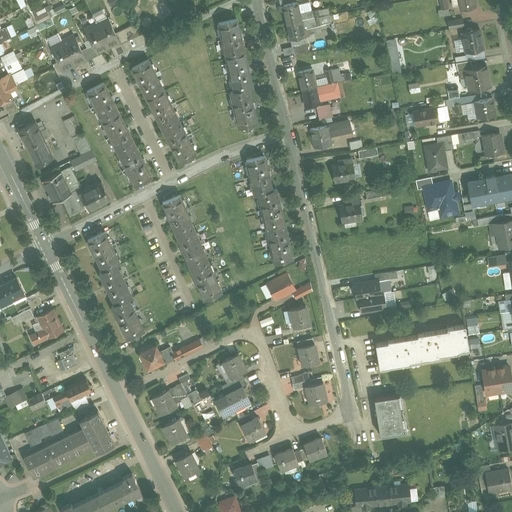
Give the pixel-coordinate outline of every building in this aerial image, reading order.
[(447,0),(440,0),(442,9),(449,7),(447,0)] [(474,0),(459,0),(460,3),(461,9),(476,6),(474,0)] [(298,1),(281,5),(282,10),(284,10),(287,22),(302,18),(300,12),(301,12),(298,1)] [(328,8),(321,10),(319,1),(310,3),(311,10),(312,11),(319,10),(320,15),(320,16),(330,14),(328,8)] [(301,12),(300,12),(302,18),(313,16),(312,11),(311,10),(301,12)] [(330,14),(320,16),(322,24),(332,22),(330,14)] [(320,16),(320,15),(313,16),(315,26),(322,24),(320,16)] [(108,16),(96,22),(109,47),(120,42),(120,41),(116,32),(108,16)] [(313,16),(302,18),(304,28),(315,26),(313,16)] [(253,87),(237,18),(219,22),(223,39),(218,40),(219,43),(224,42),(231,73),(226,74),(227,78),(232,77),(235,90),(231,91),(235,108),(230,109),(231,113),(236,112),(239,127),(257,123),(249,88),(253,87)] [(302,18),(287,22),(291,39),(306,36),(304,28),(302,18)] [(463,18),(448,20),(450,28),(464,26),(463,18)] [(96,22),(85,28),(93,44),(97,53),(109,47),(96,22)] [(143,32),(137,22),(132,24),(137,35),(143,32)] [(132,24),(126,27),(132,38),(137,35),(132,24)] [(6,27),(0,30),(0,43),(4,41),(11,38),(6,27)] [(132,38),(126,27),(121,30),(126,40),(132,38)] [(480,28),(462,31),(466,52),(484,48),(480,28)] [(126,40),(121,30),(116,32),(120,41),(120,42),(121,43),(126,40)] [(55,33),(44,38),(46,44),(58,40),(55,33)] [(82,49),(74,34),(62,40),(75,65),(86,59),(87,59),(82,49)] [(394,38),(384,40),(390,73),(400,71),(394,38)] [(75,65),(62,40),(51,45),(59,61),(63,70),(64,70),(75,65)] [(307,41),(293,44),(295,52),(309,49),(307,41)] [(93,44),(87,47),(93,57),(98,55),(97,53),(93,44)] [(93,57),(87,47),(82,49),(87,59),(86,59),(87,60),(93,57)] [(15,52),(2,58),(5,65),(6,65),(18,58),(15,53),(15,52)] [(18,58),(6,65),(9,72),(21,65),(18,58)] [(468,60),(458,62),(459,69),(472,67),(470,60),(468,60)] [(59,61),(53,64),(58,74),(64,71),(64,70),(63,70),(59,61)] [(195,153),(148,61),(149,61),(131,69),(132,70),(132,69),(139,82),(138,82),(139,83),(141,86),(140,86),(141,87),(141,86),(155,113),(154,113),(155,114),(157,117),(156,117),(157,118),(157,117),(171,143),(170,144),(171,144),(173,147),(172,148),(173,148),(180,161),(179,162),(196,154),(196,153),(195,153)] [(472,67),(459,69),(461,78),(465,77),(465,75),(467,75),(470,90),(492,86),(487,64),(472,67)] [(313,68),(298,71),(302,89),(317,85),(313,68)] [(24,69),(12,75),(16,83),(16,84),(28,78),(24,69)] [(332,69),(325,71),(328,83),(332,82),(333,83),(335,82),(332,69)] [(11,73),(0,78),(0,91),(8,88),(16,84),(16,83),(12,75),(11,73)] [(110,96),(104,82),(88,90),(95,106),(91,108),(92,111),(97,108),(111,137),(107,139),(108,142),(112,139),(127,168),(122,170),(124,173),(128,171),(135,184),(151,176),(144,163),(145,162),(143,158),(142,158),(128,132),(129,131),(127,127),(126,127),(113,100),(114,100),(111,95),(110,96)] [(317,85),(302,89),(306,106),(321,102),(320,98),(335,95),(333,83),(332,82),(328,83),(317,85)] [(16,84),(8,88),(10,92),(18,88),(16,84)] [(459,86),(448,88),(450,99),(461,97),(459,86)] [(8,88),(0,91),(0,104),(13,98),(10,92),(8,88)] [(493,97),(475,101),(478,117),(496,114),(493,97)] [(14,100),(5,105),(10,115),(20,110),(14,100)] [(328,103),(316,106),(319,119),(331,117),(328,103)] [(462,103),(455,104),(455,105),(456,112),(463,111),(462,103)] [(437,107),(414,111),(416,125),(439,121),(437,107)] [(74,115),(64,120),(71,135),(82,130),(74,115)] [(345,120),(328,124),(328,125),(330,135),(348,131),(345,120)] [(46,128),(40,131),(35,121),(19,129),(37,164),(53,156),(44,138),(50,136),(46,128)] [(328,125),(311,128),(315,147),(332,143),(330,135),(328,125)] [(480,129),(458,133),(459,142),(467,141),(466,138),(481,135),(480,129)] [(84,131),(73,137),(82,154),(92,149),(84,131)] [(500,132),(483,135),(487,154),(503,152),(500,132)] [(452,134),(437,136),(438,142),(443,141),(445,150),(454,148),(452,134)] [(362,139),(349,142),(351,149),(363,146),(362,139)] [(438,142),(425,145),(429,166),(437,164),(438,169),(448,167),(445,150),(443,141),(438,142)] [(377,146),(359,149),(360,157),(378,154),(377,146)] [(82,154),(76,157),(82,168),(98,160),(92,149),(82,154)] [(280,203),(277,188),(273,189),(265,155),(247,159),(256,194),(259,193),(275,261),(293,257),(289,242),(290,242),(289,237),(288,237),(281,208),(282,208),(281,203),(280,203)] [(82,168),(76,157),(71,160),(76,170),(82,168)] [(351,158),(339,160),(339,159),(338,159),(338,163),(333,164),(333,163),(332,164),(335,181),(336,181),(336,180),(355,177),(355,178),(352,157),(351,157),(351,158)] [(71,166),(44,179),(55,200),(63,196),(79,189),(81,193),(84,191),(78,181),(71,166)] [(511,174),(470,183),(474,205),(511,197),(511,174)] [(432,176),(416,179),(418,189),(424,187),(424,186),(434,184),(432,176)] [(434,184),(424,186),(424,187),(428,204),(438,202),(439,206),(438,206),(438,208),(439,207),(441,215),(459,211),(451,180),(434,184)] [(84,191),(81,193),(87,205),(88,208),(110,197),(102,182),(84,191)] [(386,187),(366,190),(367,198),(387,195),(386,187)] [(79,189),(63,196),(72,213),(87,205),(81,193),(79,189)] [(222,291),(180,195),(164,202),(170,215),(169,216),(171,220),(172,220),(184,247),(183,248),(185,252),(186,252),(198,280),(197,280),(199,285),(200,284),(206,298),(222,291)] [(358,198),(346,200),(346,199),(345,199),(346,204),(340,205),(340,204),(339,204),(343,222),(344,222),(344,221),(353,219),(362,217),(362,218),(363,218),(359,197),(358,197),(358,198)] [(511,211),(503,213),(504,219),(511,218),(511,211)] [(472,212),(462,214),(463,221),(469,220),(470,225),(474,224),(474,220),(473,220),(472,212)] [(511,218),(504,219),(491,222),(493,233),(498,232),(501,247),(511,244),(511,218)] [(144,330),(128,298),(132,296),(117,265),(120,263),(104,231),(88,239),(104,270),(100,272),(116,304),(112,305),(128,337),(144,330)] [(505,253),(488,255),(489,264),(507,262),(505,253)] [(425,265),(426,273),(434,273),(433,264),(425,265)] [(397,270),(388,271),(389,278),(398,277),(397,270)] [(388,271),(375,273),(376,279),(379,278),(380,280),(389,278),(388,271)] [(287,272),(268,282),(276,298),(295,288),(287,272)] [(17,277),(5,283),(13,299),(25,293),(17,277)] [(376,279),(354,283),(356,297),(359,296),(359,297),(382,293),(380,280),(379,278),(376,279)] [(311,282),(293,291),(297,298),(313,290),(311,282)] [(5,283),(0,285),(0,303),(1,305),(13,299),(5,283)] [(37,292),(27,297),(29,302),(40,297),(37,292)] [(382,293),(359,297),(359,296),(356,297),(356,298),(359,297),(361,311),(384,307),(387,307),(387,305),(385,292),(382,293)] [(40,297),(29,302),(32,307),(42,302),(40,297)] [(396,304),(387,305),(387,307),(384,307),(385,313),(398,311),(396,304)] [(306,305),(290,309),(292,309),(296,325),(294,326),(294,327),(310,323),(306,305)] [(31,308),(19,314),(22,321),(35,315),(31,308)] [(45,329),(31,335),(35,344),(49,338),(64,331),(53,309),(38,316),(45,329)] [(419,334),(388,339),(389,341),(376,343),(380,366),(411,362),(410,360),(440,356),(439,354),(460,351),(459,349),(469,348),(465,324),(448,327),(448,328),(419,333),(419,334)] [(214,332),(200,339),(204,346),(218,339),(214,332)] [(174,351),(173,352),(177,360),(204,346),(200,339),(200,338),(174,351)] [(315,343),(299,347),(299,348),(301,347),(304,363),(302,364),(303,365),(319,361),(315,343)] [(157,344),(140,352),(141,354),(139,356),(141,360),(143,360),(148,369),(163,361),(165,360),(161,354),(162,353),(160,350),(160,351),(157,344)] [(171,346),(164,350),(165,352),(162,353),(161,354),(165,360),(163,361),(164,364),(175,358),(176,361),(177,360),(173,352),(174,351),(171,346)] [(238,353),(216,364),(221,374),(222,373),(225,380),(226,380),(242,372),(248,369),(243,360),(242,361),(238,353)] [(73,355),(62,360),(66,370),(77,364),(73,355)] [(504,366),(503,365),(496,366),(500,391),(511,388),(511,380),(510,365),(504,366)] [(496,366),(489,367),(488,368),(483,369),(487,393),(500,391),(496,366)] [(242,372),(226,380),(228,385),(229,385),(245,377),(242,372)] [(188,373),(179,378),(181,382),(191,378),(188,373)] [(322,376),(293,383),(295,389),(306,387),(306,386),(324,382),(322,376)] [(245,377),(229,385),(228,385),(223,387),(226,393),(235,389),(235,390),(243,385),(243,386),(248,384),(245,377)] [(87,378),(65,388),(67,391),(54,397),(58,406),(62,404),(61,401),(70,397),(71,400),(93,390),(94,387),(92,384),(90,384),(87,378)] [(181,382),(168,389),(172,396),(173,396),(176,402),(188,396),(181,382)] [(324,382),(306,386),(306,387),(308,395),(311,395),(313,402),(309,403),(309,404),(327,400),(325,391),(326,391),(324,382)] [(482,383),(475,384),(478,402),(485,401),(482,383)] [(226,393),(215,399),(223,415),(234,409),(235,409),(243,405),(242,402),(249,399),(250,401),(251,401),(243,386),(243,385),(235,390),(235,389),(226,393)] [(168,389),(153,396),(153,397),(155,396),(159,403),(157,404),(161,412),(161,413),(177,405),(176,402),(173,396),(172,396),(168,389)] [(17,390),(5,396),(10,407),(22,401),(17,390)] [(42,392),(27,399),(29,403),(32,410),(47,403),(42,392)] [(399,394),(375,398),(380,435),(404,431),(399,394)] [(27,399),(16,404),(18,408),(29,403),(27,399)] [(114,443),(98,409),(81,418),(81,419),(82,419),(85,426),(95,446),(97,451),(114,443)] [(249,413),(238,418),(241,424),(250,420),(252,419),(249,413)] [(250,420),(241,424),(249,440),(258,436),(257,433),(264,430),(265,432),(266,432),(258,416),(252,419),(250,420)] [(179,417),(163,425),(164,426),(166,425),(170,432),(167,433),(172,441),(171,442),(188,434),(183,425),(179,417)] [(58,418),(46,423),(51,434),(52,435),(64,429),(58,418)] [(511,421),(495,424),(498,439),(501,438),(502,447),(499,448),(500,448),(511,446),(511,421)] [(46,423),(24,432),(31,446),(42,441),(41,438),(51,434),(46,423)] [(85,426),(24,456),(34,477),(57,466),(57,465),(95,446),(85,426)] [(206,431),(196,436),(198,441),(208,436),(206,431)] [(0,463),(13,458),(2,432),(0,433),(0,463)] [(208,436),(198,441),(204,451),(213,446),(208,436)] [(321,437),(304,444),(305,448),(309,459),(310,459),(310,457),(325,452),(326,454),(327,453),(321,437)] [(293,448),(275,454),(281,470),(282,470),(281,468),(297,462),(298,464),(298,463),(298,462),(294,452),(293,448)] [(309,459),(305,448),(300,449),(304,459),(304,461),(309,459)] [(304,459),(300,449),(294,452),(298,462),(304,459)] [(191,452),(176,459),(176,460),(178,459),(186,474),(184,475),(185,476),(199,468),(191,452)] [(263,476),(258,462),(252,464),(257,478),(263,476)] [(252,463),(234,469),(240,485),(241,485),(240,483),(256,477),(257,479),(257,478),(252,464),(252,463)] [(489,463),(478,465),(480,474),(485,473),(491,471),(489,463)] [(491,471),(485,473),(489,492),(511,487),(511,485),(509,468),(491,471)] [(103,489),(98,492),(98,493),(72,506),(71,504),(62,509),(63,511),(99,511),(132,496),(133,497),(142,492),(133,473),(122,478),(123,480),(104,490),(103,489)] [(410,483),(390,485),(390,484),(382,485),(384,501),(392,500),(391,498),(394,497),(394,502),(399,502),(399,504),(407,503),(407,501),(411,500),(410,483)] [(376,486),(355,488),(356,506),(363,505),(363,507),(371,507),(371,505),(375,504),(375,499),(377,499),(377,501),(384,501),(382,485),(376,486)] [(445,485),(433,486),(435,497),(446,496),(445,485)] [(240,511),(235,496),(222,501),(221,506),(222,511),(240,511)] [(465,501),(466,511),(474,511),(473,500),(465,501)] [(53,511),(48,501),(41,505),(43,508),(45,508),(46,511),(53,511)]
